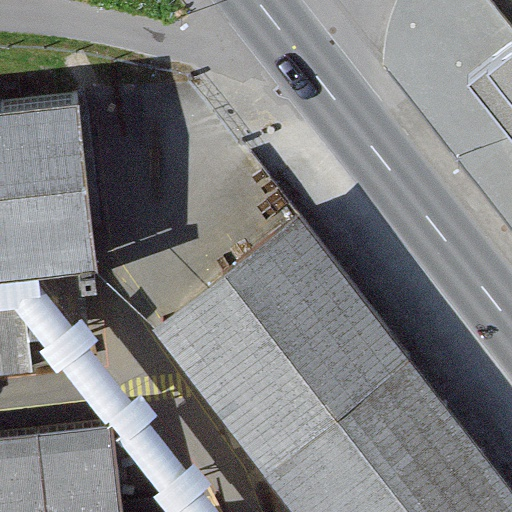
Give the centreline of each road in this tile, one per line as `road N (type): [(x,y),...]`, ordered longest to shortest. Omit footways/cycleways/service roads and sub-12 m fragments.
road 1 (secondary): [(511,325),(287,41)]
road 2 (residential): [(0,17),(177,41),(273,25)]
